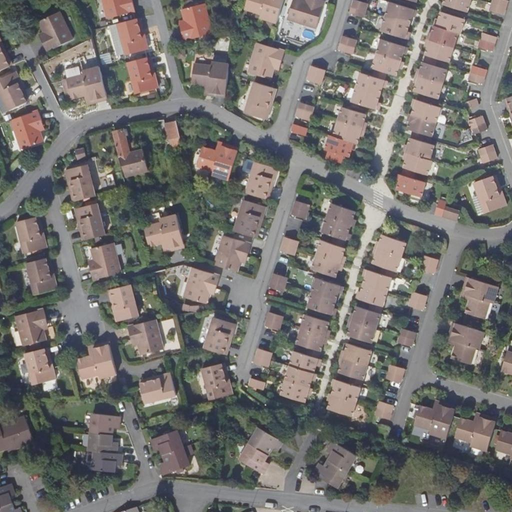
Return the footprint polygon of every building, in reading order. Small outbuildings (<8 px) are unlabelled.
[(103,0),(108,18),(136,11),(132,0),(103,0)] [(261,17),(278,22),(284,0),(247,0),(245,8),(262,14),(261,17)] [(325,0),(311,0),(311,1),(308,0),(293,0),(288,18),(317,27),(324,4),(325,0)] [(354,0),(353,6),(366,10),(369,4),(357,0),(354,0)] [(468,12),(471,0),(445,0),(444,5),(468,12)] [(387,17),(410,24),(412,17),(415,17),(418,10),(415,9),(391,2),(387,17)] [(486,9),(500,14),(502,6),(488,2),(486,9)] [(205,4),(183,10),(187,26),(181,28),(185,41),(213,33),(205,4)] [(364,17),(366,10),(353,6),(351,13),(364,17)] [(60,12),(39,22),(47,37),(42,40),(47,52),(73,39),(60,12)] [(466,19),(442,12),(440,19),(437,18),(434,26),(435,26),(458,33),(461,34),(466,19)] [(382,31),(406,39),(409,39),(411,32),(408,31),(410,24),(387,17),(382,31)] [(137,19),(111,25),(119,55),(126,53),(126,55),(149,49),(146,38),(143,39),(137,19)] [(427,40),(454,48),(458,33),(435,26),(433,33),(430,32),(427,40)] [(481,40),(495,44),(497,37),(483,32),(481,40)] [(341,42),(355,47),(358,40),(344,36),(341,42)] [(0,71),(10,66),(1,48),(4,46),(0,38),(0,71)] [(378,54),(402,61),(404,54),(407,55),(409,47),(404,46),(382,39),(378,54)] [(450,62),(454,48),(427,40),(425,47),(428,48),(426,55),(450,62)] [(479,47),(493,51),(495,44),(481,40),(479,47)] [(270,46),(258,42),(249,72),(271,78),(276,62),(281,63),(285,50),(270,46)] [(353,54),(355,47),(341,42),(339,50),(353,54)] [(373,68),(388,73),(397,76),(399,69),(402,69),(404,62),(402,61),(378,54),(373,68)] [(147,57),(128,62),(137,94),(159,88),(156,77),(153,77),(147,57)] [(209,92),(226,94),(229,73),(230,64),(212,62),(212,66),(194,64),(192,84),(209,86),(209,92)] [(416,76),(443,84),(447,69),(424,62),(422,69),(419,68),(416,76)] [(471,73),(485,77),(487,70),(473,65),(471,73)] [(310,73),(324,77),(326,70),(312,66),(310,73)] [(85,102),(102,98),(94,69),(77,74),(78,77),(76,78),(73,70),(60,73),(62,81),(61,82),(66,101),(83,96),(85,102)] [(19,84),(22,82),(16,72),(0,79),(0,91),(10,111),(28,102),(19,84)] [(322,84),(324,77),(310,73),(308,80),(322,84)] [(357,87),(381,95),(383,87),(386,88),(388,81),(385,80),(361,73),(357,87)] [(469,79),(483,84),(485,77),(471,73),(469,79)] [(438,99),(443,84),(416,76),(414,83),(417,84),(415,91),(420,93),(438,99)] [(274,87),(255,81),(245,112),(268,119),(271,108),(268,107),(274,87)] [(353,102),(369,107),(379,110),(381,103),(378,102),(381,95),(357,87),(353,102)] [(413,114),(437,122),(441,107),(417,100),(414,99),(412,107),(415,108),(413,114)] [(465,111),(479,106),(476,99),(463,103),(465,111)] [(299,109),(313,113),(315,106),(301,102),(299,109)] [(339,121),(365,130),(368,122),(365,121),(367,114),(344,107),(339,121)] [(310,121),(313,113),(299,109),(297,116),(310,121)] [(43,142),(40,131),(38,125),(43,124),(39,111),(11,120),(22,149),(43,142)] [(432,137),(437,122),(413,114),(410,114),(408,121),(410,122),(408,129),(413,131),(432,137)] [(471,128),(485,123),(482,116),(469,121),(471,128)] [(172,146),(184,144),(178,119),(166,122),(172,146)] [(334,136),(357,143),(358,143),(360,136),(363,137),(365,130),(339,121),(334,136)] [(474,135),(487,130),(485,123),(471,128),(474,135)] [(294,124),(292,131),(306,135),(308,128),(294,124)] [(128,128),(123,129),(114,131),(120,156),(121,156),(126,176),(149,170),(144,150),(131,154),(127,136),(130,135),(128,128)] [(344,155),(350,157),(352,150),(355,151),(357,143),(334,136),(331,135),(326,149),(330,151),(328,157),(329,159),(341,162),(342,161),(344,155)] [(406,152),(430,160),(435,145),(411,138),(409,145),(406,144),(404,151),(406,152)] [(482,156),(495,152),(493,145),(479,149),(482,156)] [(213,175),(230,180),(238,152),(222,146),(219,152),(203,147),(197,166),(214,171),(213,175)] [(84,148),(76,151),(78,159),(86,157),(84,148)] [(433,160),(430,160),(406,152),(404,160),(406,161),(404,168),(428,175),(433,160)] [(484,163),(498,158),(495,152),(482,156),(484,163)] [(246,193),(266,198),(272,179),(275,180),(278,169),(256,162),(246,193)] [(77,201),(96,196),(88,165),(66,170),(69,182),(72,181),(77,201)] [(400,182),(398,189),(422,197),(426,182),(402,175),(399,174),(397,182),(400,182)] [(485,214),(507,206),(503,195),(500,196),(493,176),(474,183),(485,214)] [(235,231),(254,237),(260,217),(263,218),(266,207),(244,200),(235,231)] [(294,207),(308,212),(310,205),(296,200),(294,207)] [(435,214),(442,216),(446,204),(447,202),(440,200),(435,214)] [(328,218),(351,225),(354,227),(357,219),(354,218),(356,210),(333,203),(328,218)] [(86,240),(106,235),(98,204),(75,209),(78,221),(82,220),(86,240)] [(306,219),(308,212),(294,207),(292,214),(306,219)] [(149,247),(166,243),(167,249),(184,244),(178,216),(161,220),(162,223),(144,227),(149,247)] [(41,238),(36,217),(17,222),(25,254),(47,248),(44,237),(41,238)] [(324,233),(346,240),(349,241),(351,234),(349,233),(351,225),(328,218),(324,233)] [(376,247),(402,257),(407,241),(383,234),(381,241),(378,240),(376,247)] [(215,265),(237,272),(242,256),(247,257),(251,244),(224,236),(215,265)] [(283,244),(297,248),(299,241),(285,237),(283,244)] [(319,256),(344,263),(347,256),(344,255),(346,248),(344,247),(324,241),(319,256)] [(94,280),(121,273),(114,243),(91,249),(95,265),(90,267),(93,280),(94,280)] [(295,255),(297,248),(283,244),(281,251),(295,255)] [(398,271),(402,257),(376,247),(373,255),(375,256),(373,263),(397,271),(398,271)] [(422,262),(436,266),(439,259),(425,255),(422,262)] [(315,270),(336,277),(338,270),(341,271),(344,263),(319,256),(315,270)] [(47,258),(27,263),(35,295),(58,289),(55,278),(52,278),(47,258)] [(420,269),(434,274),(436,266),(422,262),(420,269)] [(216,289),(220,276),(215,274),(193,267),(184,297),(206,304),(211,287),(216,289)] [(364,284),(387,292),(392,277),(370,270),(366,269),(363,276),(366,277),(364,284)] [(272,280),(286,284),(288,278),(274,273),(272,280)] [(313,293),(337,300),(339,293),(342,294),(344,287),(334,283),(317,278),(313,293)] [(465,295),(471,297),(466,313),(485,319),(490,302),(494,304),(499,287),(470,278),(465,295)] [(283,291),(286,284),(272,280),(270,287),(283,291)] [(383,306),(387,292),(364,284),(362,291),(359,291),(357,298),(359,299),(383,306)] [(117,310),(114,310),(117,322),(139,316),(131,285),(112,290),(117,310)] [(411,299),(425,303),(427,296),(413,292),(411,299)] [(309,307),(332,315),(335,316),(337,308),(334,307),(337,300),(313,293),(309,307)] [(409,306),(423,310),(425,303),(411,299),(409,306)] [(350,320),(376,328),(381,314),(357,306),(355,313),(352,312),(350,320)] [(38,310),(16,316),(24,346),(46,340),(42,324),(47,323),(44,309),(38,310)] [(268,319),(282,323),(284,316),(270,312),(268,319)] [(302,329),(328,338),(331,330),(328,329),(330,322),(306,315),(302,329)] [(233,335),(236,324),(214,317),(204,348),(224,354),(230,334),(233,335)] [(156,319),(128,327),(132,340),(137,339),(141,355),(164,350),(156,319)] [(279,330),(282,323),(268,319),(266,326),(279,330)] [(372,343),(376,328),(350,320),(348,327),(351,328),(348,335),(351,336),(372,343)] [(485,332),(457,323),(451,340),(457,342),(452,359),(471,365),(476,348),(480,349),(485,332)] [(400,335),(414,340),(416,332),(402,328),(400,335)] [(297,344),(321,351),(323,344),(326,345),(328,338),(302,329),(297,344)] [(412,347),(414,340),(400,335),(398,342),(412,347)] [(341,357),(367,365),(372,350),(348,343),(346,351),(343,350),(341,357)] [(117,374),(114,362),(110,345),(93,349),(94,355),(77,360),(82,379),(99,375),(100,378),(117,374)] [(45,348),(25,353),(34,385),(56,379),(53,368),(50,369),(45,348)] [(257,355),(270,359),(273,352),(259,348),(257,355)] [(290,366),(314,373),(317,366),(319,367),(322,360),(319,358),(295,351),(290,366)] [(511,353),(507,352),(502,371),(511,373),(511,353)] [(255,362),(268,366),(270,359),(257,355),(255,362)] [(363,380),(367,365),(341,357),(339,365),(342,365),(339,373),(363,380)] [(227,384),(222,364),(202,369),(210,400),(233,395),(230,383),(227,384)] [(389,372),(403,376),(405,369),(391,365),(389,372)] [(286,380),(310,388),(312,381),(315,381),(317,374),(314,373),(290,366),(286,380)] [(387,379),(401,383),(403,376),(389,372),(387,379)] [(171,373),(160,376),(161,379),(140,384),(145,404),(177,396),(171,373)] [(249,385),(263,389),(265,382),(252,378),(249,385)] [(333,394),(356,401),(361,387),(337,380),(334,379),(332,386),(335,387),(333,394)] [(281,394),(305,402),(307,395),(310,396),(313,389),(310,388),(286,380),(281,394)] [(331,402),(328,408),(352,416),(356,401),(333,394),(330,393),(328,401),(331,402)] [(378,408),(392,412),(394,405),(380,401),(378,408)] [(430,433),(446,439),(455,410),(438,405),(437,411),(420,406),(414,425),(431,430),(430,433)] [(389,420),(392,412),(378,408),(375,415),(389,420)] [(108,442),(110,428),(116,428),(117,417),(89,414),(85,451),(91,452),(89,471),(111,473),(112,466),(118,466),(119,456),(113,455),(114,443),(108,442)] [(0,424),(0,450),(5,448),(6,452),(21,447),(27,444),(26,441),(31,439),(22,416),(0,424)] [(470,445),(487,451),(496,423),(479,417),(477,423),(461,418),(455,437),(471,442),(470,445)] [(281,448),(285,442),(261,427),(251,444),(242,459),(253,466),(266,474),(268,469),(272,463),(267,460),(270,455),(274,449),(279,451),(281,448)] [(193,466),(187,448),(180,430),(153,439),(155,444),(157,451),(163,449),(168,462),(162,464),(164,470),(166,476),(193,466)] [(511,458),(511,434),(501,431),(495,450),(511,455),(511,458)] [(341,488),(350,472),(360,455),(336,442),(333,447),(330,452),(335,455),(328,467),(322,464),(319,469),(316,474),(330,482),(341,488)] [(325,463),(331,452),(327,450),(320,460),(325,463)] [(11,511),(6,498),(12,495),(9,489),(8,484),(0,487),(0,511),(17,511),(16,509),(11,511)]
